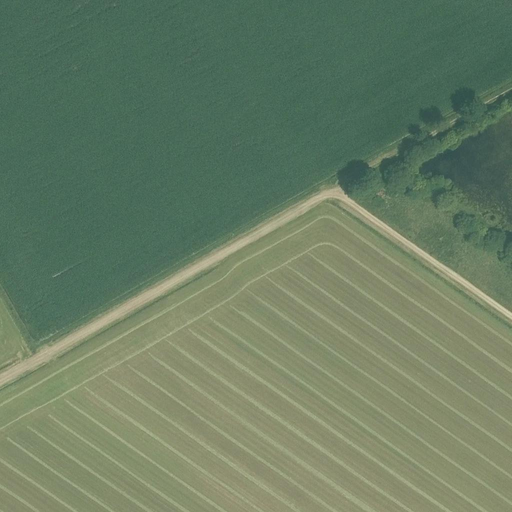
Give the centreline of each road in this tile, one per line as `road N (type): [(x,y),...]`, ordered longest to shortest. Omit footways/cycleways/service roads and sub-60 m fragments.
road 1 (track): [(333,191),(0,378)]
road 2 (track): [(333,191),(511,317)]
road 3 (track): [(511,90),(333,191)]
